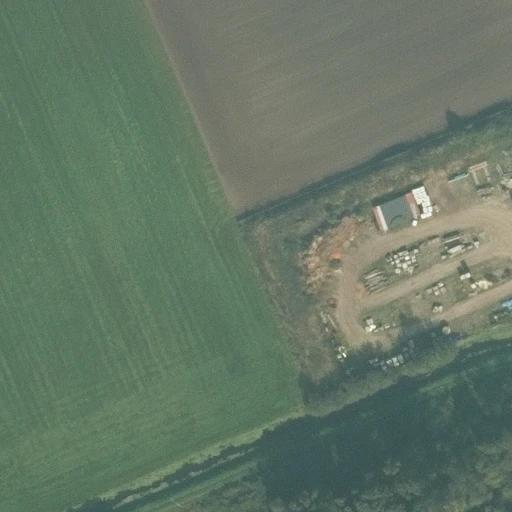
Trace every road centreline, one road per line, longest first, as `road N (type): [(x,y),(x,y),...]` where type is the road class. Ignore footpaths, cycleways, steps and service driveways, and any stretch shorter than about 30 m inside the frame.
road 1 (track): [(511,286),(388,341),(366,343),(352,334),(350,311),(364,266),(391,239),(496,211),(511,231)]
road 2 (track): [(142,511),(462,378),(511,365)]
road 3 (track): [(350,311),(511,241)]
